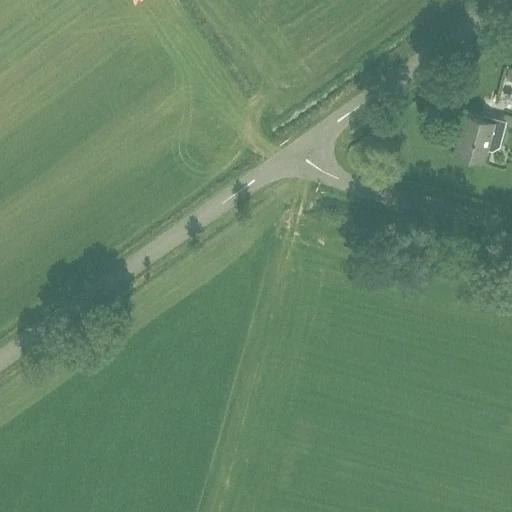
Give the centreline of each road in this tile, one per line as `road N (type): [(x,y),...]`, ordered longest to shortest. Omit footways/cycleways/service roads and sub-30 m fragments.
road 1 (unclassified): [(0,361),(301,149)]
road 2 (unclassified): [(301,149),(507,0)]
road 3 (unclassified): [(511,227),(335,181),(301,149)]
